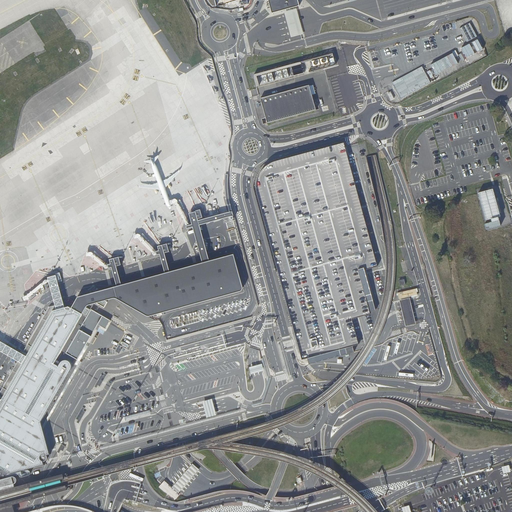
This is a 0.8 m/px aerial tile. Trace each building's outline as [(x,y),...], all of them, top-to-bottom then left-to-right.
[(298,0),(268,0),(272,13),(299,5),(298,0)] [(297,8),(284,12),(285,16),(286,22),(288,27),(289,33),(291,38),(304,34),(302,30),(301,24),(299,18),(298,12),(297,8)] [(333,53),(254,74),(257,86),(336,65),(333,53)] [(309,85),(260,98),(265,117),(266,119),(267,123),(267,124),(268,123),(267,123),(275,121),(278,120),(316,110),(314,104),(309,85)] [(353,347),(359,346),(358,345),(358,344),(358,342),(357,341),(357,339),(357,338),(356,336),(356,335),(355,334),(355,332),(355,331),(354,329),(354,328),(353,326),(353,325),(353,323),(352,322),(352,320),(352,319),(358,318),(362,317),(364,316),(370,314),(370,312),(376,311),(375,306),(365,270),(366,270),(368,269),(378,267),(377,264),(376,261),(375,255),(363,212),(362,209),(362,207),(348,155),(346,150),(345,146),(344,143),(338,144),(335,145),(332,146),(329,147),(326,148),(323,148),(319,149),(316,150),(313,151),(310,152),(307,152),(304,153),(301,154),(298,155),(295,156),(292,157),(289,157),(286,158),(283,159),(280,160),(277,161),(274,161),(271,163),(270,163),(265,167),(261,171),(258,176),(256,181),(256,188),(256,189),(256,193),(257,196),(258,199),(259,202),(259,205),(260,208),(261,211),(262,214),(263,217),(264,220),(264,223),(265,226),(266,229),(267,232),(268,235),(268,238),(269,241),(270,244),(271,247),(272,250),(273,253),(273,256),(274,259),(275,262),(276,265),(277,268),(277,271),(278,274),(279,277),(280,280),(281,283),(282,286),(282,289),(283,292),(284,295),(285,298),(286,301),(286,304),(287,307),(288,310),(289,313),(290,316),(291,319),(291,322),(292,325),(293,328),(294,331),(295,334),(295,337),(296,340),(297,343),(298,346),(299,349),(300,352),(302,361),(308,359),(310,365),(345,355),(349,354),(354,353),(353,350),(353,347)] [(479,193),(486,221),(491,219),(492,223),(499,221),(498,217),(501,217),(497,202),(498,202),(497,198),(496,198),(493,189),(479,193)] [(0,511),(0,489),(13,486),(12,482),(13,482),(13,481),(14,480),(14,479),(14,478),(14,477),(13,476),(13,475),(12,475),(11,475),(10,475),(9,475),(9,472),(20,472),(45,465),(44,461),(45,461),(46,461),(47,460),(48,460),(48,459),(48,458),(48,457),(48,456),(48,455),(51,454),(42,422),(72,370),(73,367),(73,365),(72,363),(70,361),(69,360),(66,360),(64,360),(62,361),(61,363),(59,366),(55,364),(83,316),(89,307),(93,306),(111,301),(116,300),(148,319),(244,293),(234,258),(211,264),(208,254),(202,234),(200,227),(234,218),(233,213),(199,222),(196,214),(189,216),(192,225),(188,227),(186,227),(187,230),(193,229),(195,236),(201,257),(203,266),(171,275),(168,264),(165,254),(171,253),(169,244),(157,247),(159,253),(155,253),(156,255),(157,257),(160,256),(162,265),(165,276),(123,288),(120,276),(117,267),(123,264),(120,257),(110,261),(111,266),(108,267),(108,269),(109,270),(112,269),(114,277),(117,289),(82,298),(78,299),(73,309),(69,306),(66,307),(61,290),(57,276),(49,277),(49,280),(53,295),(57,310),(53,311),(27,357),(7,346),(0,341),(0,351),(4,354),(22,364),(2,400),(0,399),(0,511)] [(402,293),(398,294),(397,295),(397,296),(399,296),(400,300),(412,297),(412,298),(415,298),(418,297),(417,293),(419,292),(418,289),(416,289),(409,291),(402,293)] [(410,299),(400,301),(406,327),(416,325),(410,299)] [(291,328),(290,328),(294,343),(297,355),(298,355),(300,355),(292,327),(291,328)] [(281,344),(278,344),(287,377),(287,378),(290,377),(281,346),(281,344)] [(252,405),(252,406),(262,404),(264,402),(272,378),(269,377),(264,358),(262,358),(261,359),(262,364),(264,371),(268,382),(263,397),(261,402),(252,404),(252,405)] [(262,364),(249,367),(251,373),(251,375),(264,371),(262,364)] [(95,387),(97,388),(98,385),(100,387),(107,375),(105,374),(104,376),(102,375),(95,387)] [(217,415),(213,399),(203,402),(208,418),(217,415)] [(78,421),(77,423),(79,424),(86,413),(84,411),(85,409),(83,408),(76,420),(78,421)] [(100,449),(100,450),(240,412),(240,411),(239,410),(217,415),(208,418),(158,431),(99,447),(100,449)] [(57,452),(59,453),(61,450),(63,452),(66,447),(62,444),(57,452)] [(192,464),(172,487),(178,493),(199,470),(192,464)] [(508,465),(501,467),(502,470),(503,473),(510,471),(509,468),(509,467),(508,465)] [(0,493),(29,486),(29,487),(64,478),(63,476),(62,473),(13,486),(0,489),(0,511),(12,511),(11,504),(67,489),(66,485),(65,484),(31,494),(31,495),(0,502),(0,493)] [(166,482),(160,489),(167,495),(168,495),(174,500),(177,497),(174,495),(177,492),(166,482)]
